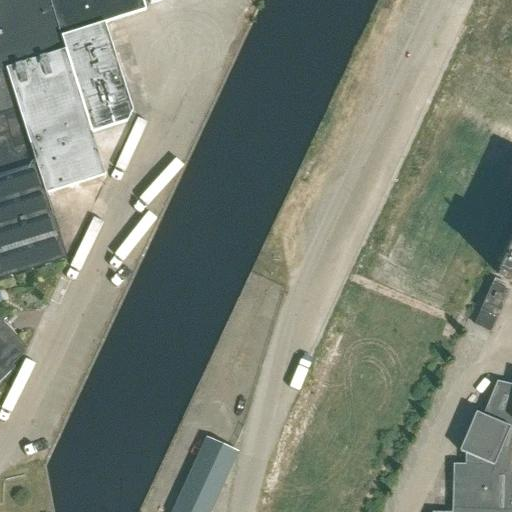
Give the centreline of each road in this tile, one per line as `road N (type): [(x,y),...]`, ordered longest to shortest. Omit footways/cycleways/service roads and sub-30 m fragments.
road 1 (unclassified): [(240,511),(311,264),(438,0)]
road 2 (unclassified): [(0,447),(169,98)]
